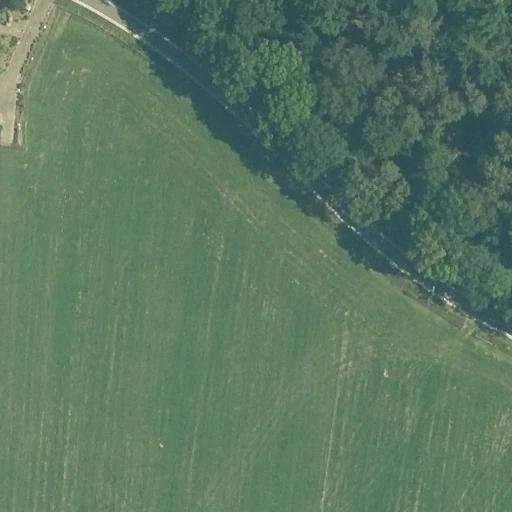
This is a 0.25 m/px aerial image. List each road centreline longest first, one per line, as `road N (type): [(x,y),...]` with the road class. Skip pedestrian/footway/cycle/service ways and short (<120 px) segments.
road 1 (unclassified): [(511,329),(412,269),(188,65),(90,0)]
road 2 (track): [(511,89),(245,28)]
